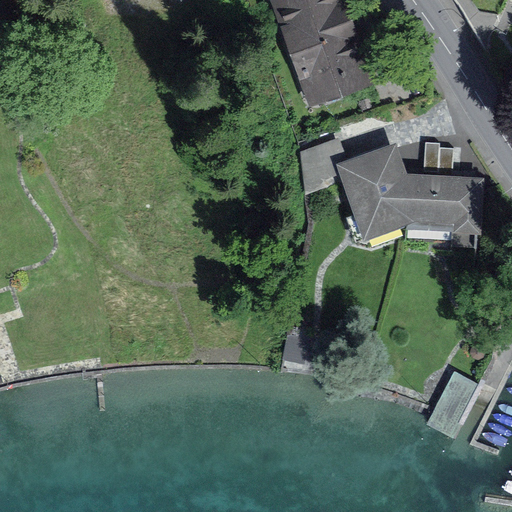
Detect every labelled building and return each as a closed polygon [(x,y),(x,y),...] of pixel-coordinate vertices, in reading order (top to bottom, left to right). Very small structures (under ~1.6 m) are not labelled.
[(267,0),(307,109),(373,85),(341,0),(267,0)] [(332,168),(346,162),(336,138),(293,155),(309,196),(338,184),(332,168)] [(482,178),(455,177),(455,148),(440,148),(440,142),(426,142),(425,171),(439,171),(439,177),(406,177),(406,224),(406,233),(451,233),(451,248),(474,248),(474,237),(481,237),(482,178)] [(353,242),(360,239),(361,242),(406,224),(406,177),(393,143),(346,162),(332,168),(338,184),(352,217),(344,220),(353,242)] [(303,365),(309,336),(285,337),(281,361),(303,365)] [(429,421),(453,434),(467,408),(479,385),(455,372),(434,411),(429,421)]
